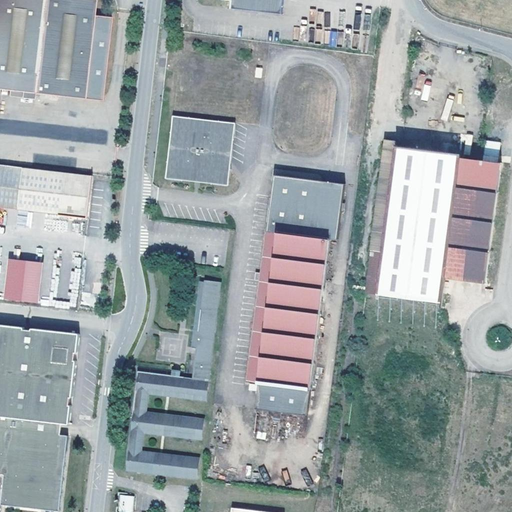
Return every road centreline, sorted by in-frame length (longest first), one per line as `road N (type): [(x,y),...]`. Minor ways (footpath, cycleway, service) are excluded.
road 1 (tertiary): [(96,511),(112,366),(137,300),(130,243),(154,0)]
road 2 (unknown): [(256,160),(275,60),(310,54),(335,62),(346,91),(336,155),(316,165)]
